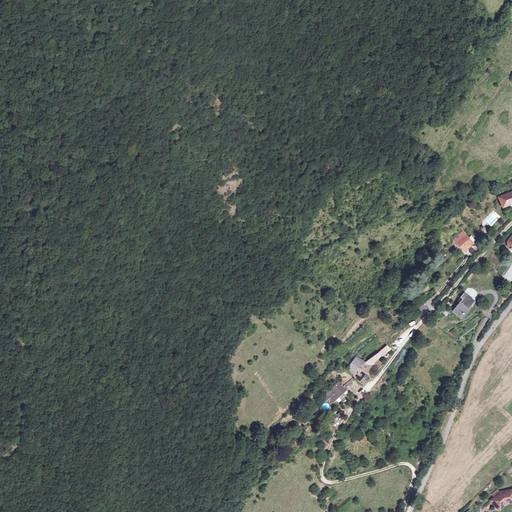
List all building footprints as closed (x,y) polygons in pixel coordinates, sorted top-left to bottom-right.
[(504,196),(498,199),(503,210),(509,207),(510,207),(511,205),(511,195),(511,193),(504,196)] [(472,244),(464,235),(457,242),(460,245),(460,247),(464,251),(472,244)] [(464,293),(460,297),(462,299),(459,303),(452,311),(461,317),(468,309),(469,309),(475,302),(464,293)] [(417,309),(424,316),(429,311),(423,304),(417,309)] [(468,309),(461,317),(463,319),(470,310),(469,309),(468,309)] [(387,347),(378,354),(381,357),(386,362),(393,352),(387,347)] [(378,354),(366,364),(370,367),(381,357),(378,354)] [(362,376),(370,367),(366,364),(365,364),(357,358),(347,370),(356,377),(359,381),(364,385),(367,382),(364,380),(365,379),(362,376)] [(333,386),(322,397),(326,401),(329,398),(333,402),(347,390),(351,390),(355,394),(360,388),(352,380),(345,387),(340,382),(338,383),(336,381),(332,385),(333,386)] [(338,410),(329,418),(334,425),(335,425),(344,417),(338,410)] [(495,508),(499,511),(503,509),(505,508),(511,506),(511,498),(511,493),(498,496),(497,497),(493,501),(488,505),(492,510),(495,508)]
